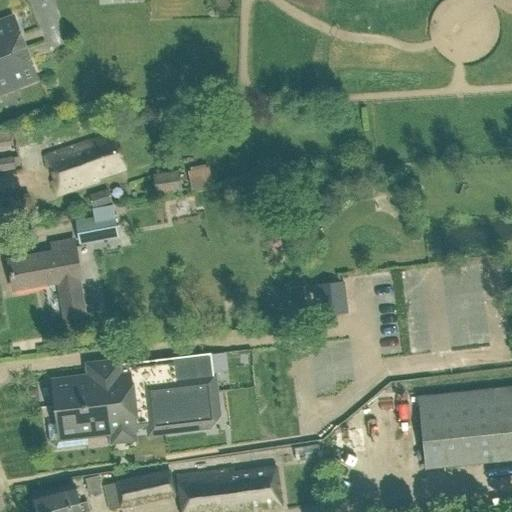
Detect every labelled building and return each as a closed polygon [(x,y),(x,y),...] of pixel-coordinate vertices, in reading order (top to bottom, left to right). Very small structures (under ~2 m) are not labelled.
[(60,0),(31,0),(47,45),(43,46),(47,57),(77,47),(60,0)] [(0,18),(0,98),(41,82),(15,13),(0,18)] [(0,149),(19,145),(16,133),(0,136),(0,149)] [(124,170),(111,134),(43,158),(48,170),(50,169),(54,181),(51,182),(56,196),(98,181),(98,180),(124,170)] [(117,231),(114,215),(76,221),(79,238),(117,231)] [(80,279),(73,240),(51,244),(52,253),(8,261),(14,291),(58,283),(65,321),(85,317),(78,279),(80,279)] [(316,309),(347,305),(345,293),(315,297),(316,309)] [(232,324),(244,322),(241,299),(229,301),(232,324)] [(217,414),(210,354),(119,365),(119,363),(88,367),(90,378),(52,383),(57,424),(47,425),(49,444),(56,449),(86,445),(84,435),(110,432),(111,437),(118,436),(118,439),(127,438),(126,435),(133,434),(132,430),(135,429),(135,427),(148,426),(149,434),(206,427),(217,414)] [(511,460),(511,387),(418,397),(426,469),(511,460)] [(323,450),(298,454),(300,462),(324,458),(323,450)] [(254,511),(282,508),(275,467),(235,473),(232,468),(175,477),(180,511),(254,511)] [(169,469),(116,483),(120,511),(176,498),(169,469)] [(110,511),(119,511),(120,511),(116,483),(104,486),(110,511)] [(79,504),(74,485),(33,496),(37,511),(89,511),(90,511),(87,502),(79,504)]
